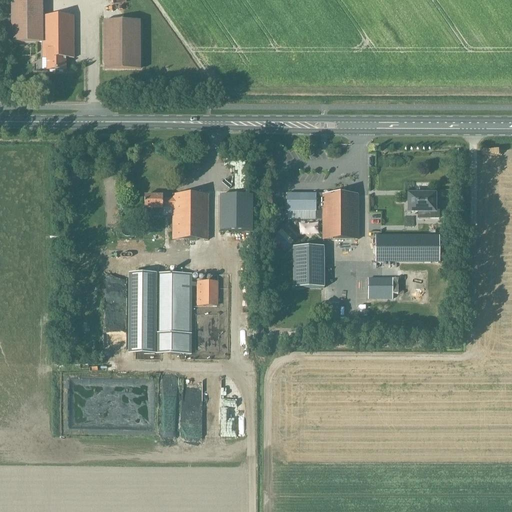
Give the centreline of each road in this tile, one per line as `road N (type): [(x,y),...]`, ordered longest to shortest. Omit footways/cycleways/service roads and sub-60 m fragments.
road 1 (primary): [(151,122),(511,132)]
road 2 (primary): [(511,119),(151,122)]
road 3 (unknown): [(359,144),(277,169),(288,185),(359,178)]
road 4 (primary): [(151,122),(0,122)]
road 5 (unknown): [(359,178),(359,248),(338,308)]
